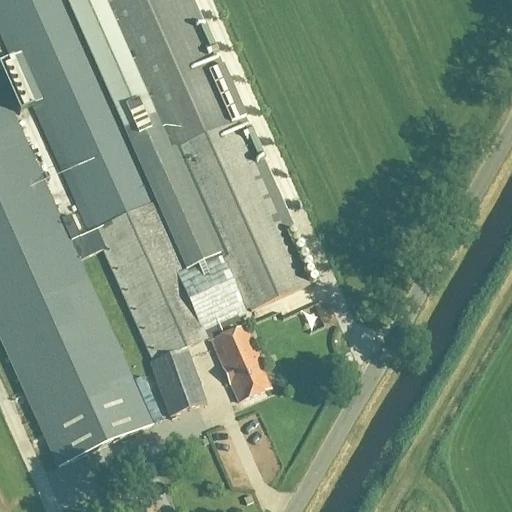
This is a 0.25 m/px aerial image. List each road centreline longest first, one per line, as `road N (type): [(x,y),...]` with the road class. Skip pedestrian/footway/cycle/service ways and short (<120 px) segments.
road 1 (unclassified): [(288,511),(511,129)]
road 2 (track): [(388,511),(511,296)]
